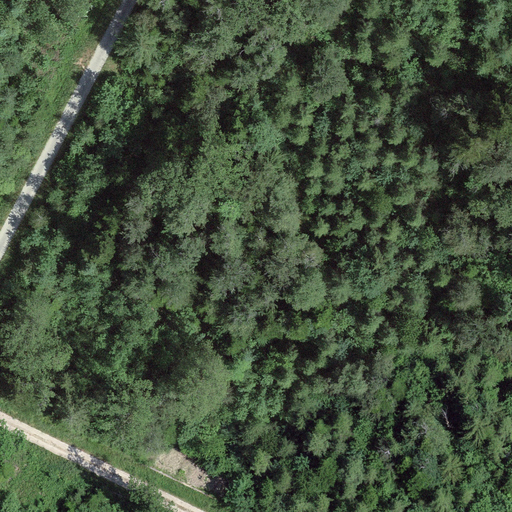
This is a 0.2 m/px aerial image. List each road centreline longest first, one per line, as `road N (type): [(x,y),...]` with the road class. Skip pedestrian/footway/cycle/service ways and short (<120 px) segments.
road 1 (track): [(0,266),(138,0)]
road 2 (track): [(190,511),(0,415)]
